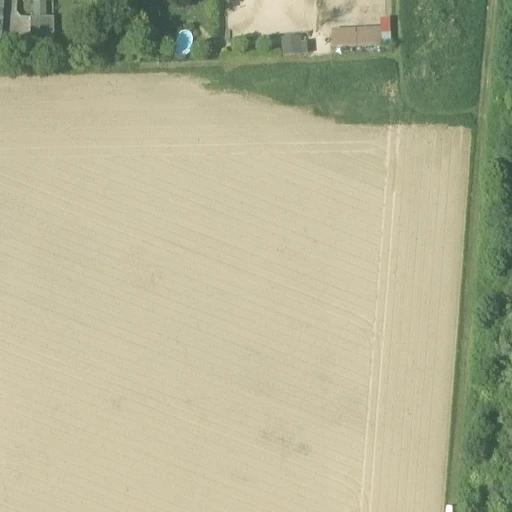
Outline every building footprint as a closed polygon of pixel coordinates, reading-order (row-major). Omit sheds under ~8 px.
[(53,20),(29,21),(29,32),(53,32),(53,20)] [(332,47),(375,46),(374,29),(331,30),(332,47)] [(53,32),(29,32),(29,44),(53,44),(53,32)] [(282,39),(283,56),(306,55),(306,38),(282,39)] [(53,44),(29,44),(29,56),(53,56),(53,44)]
